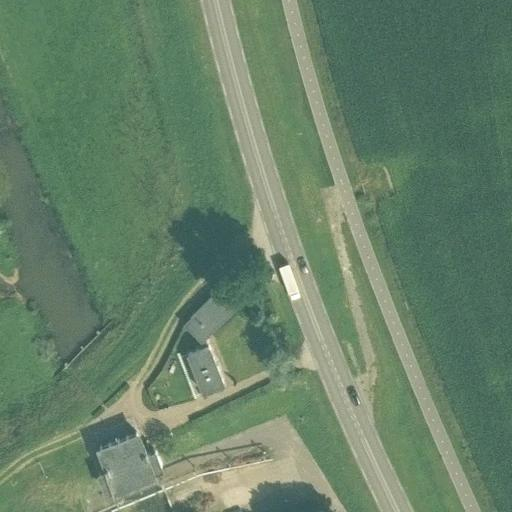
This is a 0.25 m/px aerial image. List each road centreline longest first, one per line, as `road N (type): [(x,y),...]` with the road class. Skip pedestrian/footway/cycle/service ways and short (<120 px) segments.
road 1 (primary): [(397,511),(276,221),(215,0)]
road 2 (track): [(127,412),(188,300),(276,221)]
